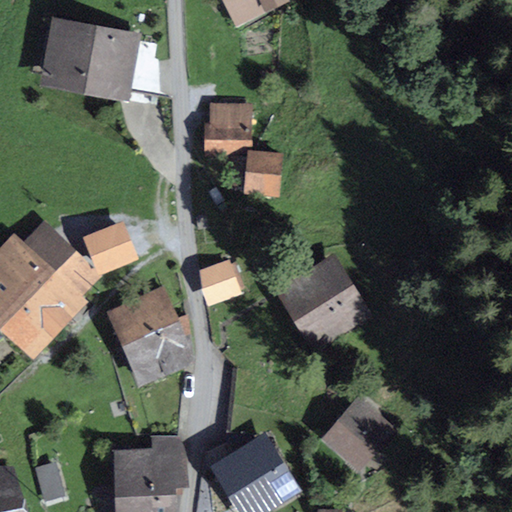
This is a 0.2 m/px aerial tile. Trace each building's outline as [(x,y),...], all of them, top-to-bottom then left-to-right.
[(293,0),(225,0),(239,27),(293,0)] [(132,95),(142,30),(52,16),(42,81),(132,95)] [(205,121),(205,155),(246,155),(247,148),(253,148),(254,102),(210,102),(209,121),(205,121)] [(282,194),(284,150),(253,148),(247,148),(246,155),(245,192),(282,194)] [(0,315),(44,354),(94,299),(87,293),(104,274),(99,262),(49,217),(29,239),(19,231),(0,252),(0,315)] [(129,218),(92,233),(108,272),(145,257),(129,218)] [(316,351),(377,314),(337,250),(277,287),(316,351)] [(209,303),(248,289),(237,256),(198,270),(209,303)] [(186,322),(169,284),(118,306),(134,344),(186,322)] [(202,360),(186,322),(134,344),(151,382),(202,360)] [(401,427),(361,391),(321,437),(362,472),(401,427)] [(242,511),(268,511),(304,490),(267,429),(213,462),(242,511)] [(184,483),(197,482),(197,462),(182,435),(158,436),(158,446),(127,446),(128,484),(184,483)] [(0,511),(31,511),(21,460),(0,464),(0,511)] [(70,494),(60,460),(37,467),(48,501),(70,494)] [(184,511),(184,483),(128,484),(128,511),(184,511)]
